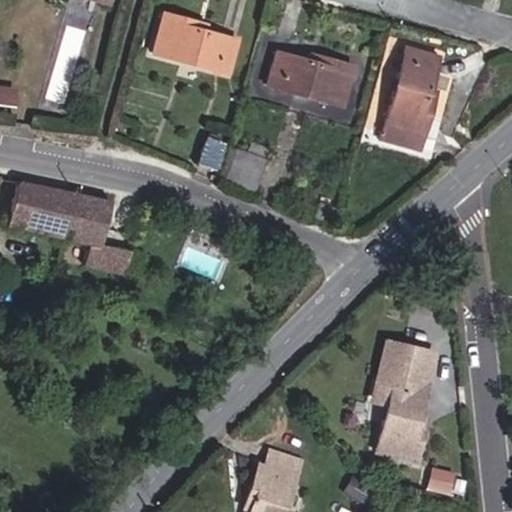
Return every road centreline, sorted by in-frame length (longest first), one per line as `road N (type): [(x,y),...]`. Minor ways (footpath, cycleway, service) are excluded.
road 1 (residential): [(359,278),(308,243),(190,200),(0,151)]
road 2 (residential): [(510,511),(454,186)]
road 3 (tertiary): [(134,511),(150,486),(359,278)]
road 4 (tertiary): [(359,278),(454,186)]
